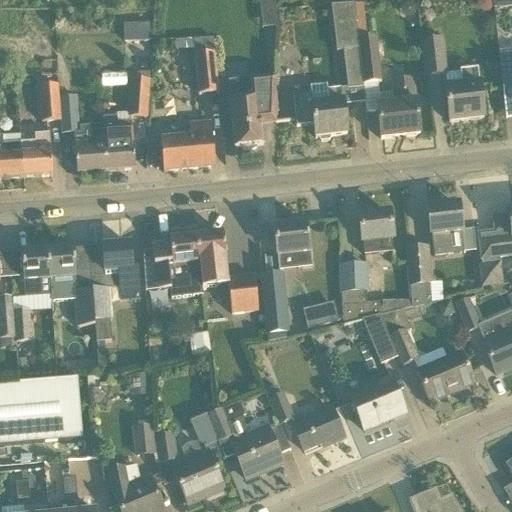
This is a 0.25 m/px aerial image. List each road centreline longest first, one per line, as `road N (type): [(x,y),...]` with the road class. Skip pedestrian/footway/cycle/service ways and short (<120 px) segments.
road 1 (residential): [(0,206),(511,159)]
road 2 (residential): [(267,511),(445,431)]
